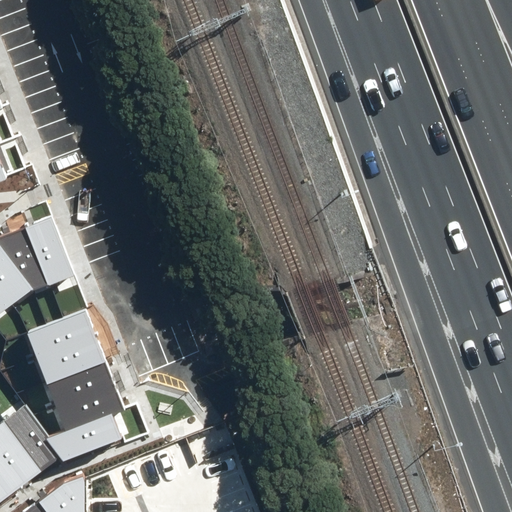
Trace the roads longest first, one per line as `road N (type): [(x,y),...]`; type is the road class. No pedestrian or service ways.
road 1 (motorway): [(498,511),(309,0)]
road 2 (motorway): [(511,355),(372,0)]
road 3 (motorway): [(435,0),(511,197)]
